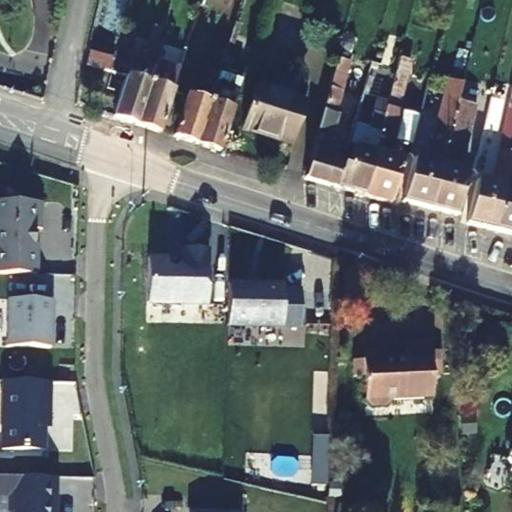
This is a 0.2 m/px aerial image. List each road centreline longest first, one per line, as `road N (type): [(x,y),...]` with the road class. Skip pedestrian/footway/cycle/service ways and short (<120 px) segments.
road 1 (tertiary): [(511,288),(102,161)]
road 2 (residential): [(117,511),(118,484),(91,376),(102,161)]
